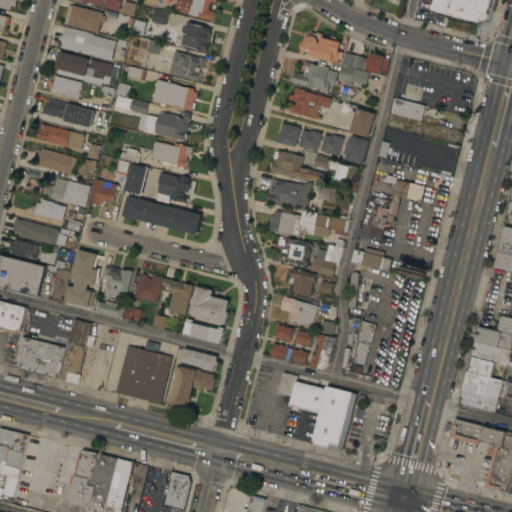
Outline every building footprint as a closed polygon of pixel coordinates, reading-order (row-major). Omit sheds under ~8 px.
[(0,6),(0,0),(16,0),(15,6),(11,5),(10,9),(0,6)] [(121,0),(119,11),(93,5),(93,3),(79,0),(121,0)] [(214,0),(214,2),(210,1),(208,10),(214,11),(212,20),(199,17),(199,16),(189,14),(191,3),(193,3),(193,0),(214,0)] [(433,0),(491,0),(488,13),(488,15),(487,17),(485,18),(483,20),(482,20),(479,20),(479,22),(435,11),(435,10),(431,9),(433,0)] [(134,3),(122,1),(119,13),(131,15),(134,3)] [(67,24),(67,23),(64,23),(69,4),(72,5),(72,4),(103,12),(98,32),(67,24)] [(152,21),(155,8),(168,11),(165,24),(152,21)] [(186,32),(183,31),(185,24),(187,25),(188,22),(212,28),(206,53),(204,52),(205,50),(183,45),(186,32)] [(93,33),(92,35),(116,41),(111,60),(89,54),(74,50),(61,46),(62,42),(61,42),(65,26),(93,33)] [(301,49),(299,48),(300,41),(302,41),(304,36),(305,35),(309,32),(311,32),(315,31),(317,31),(322,33),(323,33),(324,35),(324,36),(323,37),(341,41),(339,51),(343,52),(341,59),(338,58),(337,62),(332,60),(332,61),(308,55),(308,54),(304,53),(304,54),(300,52),(301,49)] [(174,33),(181,35),(178,46),(171,44),(174,33)] [(126,41),(125,47),(117,45),(118,39),(126,41)] [(161,42),(158,54),(147,51),(150,39),(161,42)] [(54,72),(55,69),(58,69),(58,68),(55,67),(59,50),(89,58),(89,56),(93,57),(93,59),(99,61),(100,58),(104,59),(103,62),(112,64),(112,66),(113,67),(113,66),(114,64),(120,65),(120,67),(120,68),(116,85),(108,83),(107,86),(116,89),(115,94),(102,91),(103,85),(102,85),(103,82),(102,82),(101,84),(54,72)] [(200,57),(197,66),(201,67),(201,69),(203,69),(199,83),(197,82),(197,80),(169,73),(175,51),(200,57)] [(386,75),(341,64),(344,52),(368,58),(370,52),(385,56),(384,57),(390,59),(386,75)] [(292,82),(293,80),(291,79),(292,74),(294,74),(295,71),(303,74),(304,68),(303,67),(303,66),(302,66),(303,62),(304,63),(304,61),(317,64),(317,63),(322,64),(322,65),(329,67),(328,70),(337,72),(335,79),(338,80),(337,84),(334,83),(334,85),(329,84),(327,91),(292,82)] [(366,84),(352,80),(350,85),(343,83),(342,82),(342,80),(338,79),(341,64),(369,72),(366,84)] [(146,69),(143,80),(127,76),(130,66),(146,69)] [(51,92),(53,86),(50,85),(51,80),(54,81),(55,75),(82,82),(78,99),(51,92)] [(194,88),(194,91),(197,92),(196,98),(194,98),(193,102),(196,102),(194,108),(192,108),(191,110),(153,100),(158,79),(194,88)] [(131,85),(128,96),(116,93),(118,82),(131,85)] [(340,99),(340,96),(339,95),(340,92),(342,86),(348,87),(348,86),(354,88),(353,93),(351,92),(349,101),(340,99)] [(331,98),(328,107),(320,105),(317,115),(321,116),(320,119),(316,118),(301,114),(301,115),(297,114),(297,112),(295,112),(294,113),(290,112),(291,111),(290,111),(289,108),(290,105),(292,103),(295,104),(296,101),(288,99),(290,94),(294,95),(296,87),(331,98)] [(114,105),(117,96),(130,99),(128,108),(114,105)] [(63,120),(64,118),(42,113),(44,104),(48,105),(50,98),(68,103),(95,110),(91,127),(63,120)] [(391,112),(392,110),(391,109),(393,101),(394,101),(395,98),(425,105),(424,108),(426,109),(424,118),(421,117),(421,120),(391,112)] [(133,99),(148,102),(146,114),(131,110),(133,99)] [(369,137),(350,131),(357,108),(376,113),(369,137)] [(154,132),(154,133),(143,130),(143,129),(137,128),(141,113),(147,115),(147,114),(158,117),(159,112),(161,113),(162,111),(177,115),(176,116),(182,117),(183,111),(191,113),(189,121),(188,120),(186,130),(187,130),(184,140),(154,132)] [(36,138),(40,123),(51,126),(51,125),(59,127),(59,126),(62,127),(62,128),(71,130),(71,131),(85,134),(81,149),(67,146),(66,146),(36,138)] [(296,142),(297,142),(296,145),(295,144),(295,146),(277,142),(278,139),(277,138),(277,136),(278,136),(279,130),(281,131),(282,125),(283,126),(283,123),(300,127),(296,142)] [(317,150),(315,150),(314,151),(312,150),(313,149),(307,148),(306,149),(303,148),(303,147),(299,146),(303,129),(310,131),(310,130),(321,132),(317,150)] [(338,155),(337,154),(336,155),(334,155),(334,153),(329,152),(328,154),(325,153),(325,151),(320,150),(325,134),(331,136),(332,134),(343,137),(338,155)] [(363,164),(345,159),(347,154),(344,153),(347,140),(350,141),(351,135),(369,139),(363,164)] [(174,145),(175,143),(192,147),(190,156),(187,155),(187,158),(187,161),(189,161),(188,165),(186,165),(185,167),(177,165),(178,164),(152,158),(155,141),(174,145)] [(377,156),(381,141),(388,142),(385,157),(377,156)] [(88,154),(87,154),(88,149),(89,149),(90,146),(89,145),(89,143),(100,146),(98,151),(100,152),(98,159),(87,157),(88,154)] [(138,150),(137,151),(139,152),(138,156),(137,156),(135,162),(119,158),(122,148),(126,149),(127,147),(138,150)] [(72,156),(72,157),(77,158),(73,173),(78,174),(76,180),(70,178),(71,174),(37,164),(38,162),(33,161),(36,149),(41,150),(41,148),(72,156)] [(270,170),(271,168),(269,169),(269,167),(270,164),(271,162),(272,163),(273,159),(272,158),(275,150),(279,152),(280,150),(288,153),(288,151),(293,153),(303,156),(300,166),(311,169),(310,170),(322,173),(320,181),(297,175),(296,177),(270,170)] [(317,154),(329,157),(326,168),(314,165),(317,154)] [(95,167),(96,167),(96,170),(95,170),(94,173),(88,172),(87,175),(76,172),(79,157),(97,161),(95,167)] [(96,179),(97,179),(98,177),(96,176),(98,169),(100,170),(101,167),(106,168),(107,166),(110,167),(110,169),(116,171),(118,159),(129,162),(126,174),(115,171),(112,183),(117,184),(113,199),(108,198),(108,202),(106,201),(106,203),(103,202),(102,204),(99,203),(99,205),(96,204),(96,206),(92,205),(93,203),(90,202),(96,179)] [(126,183),(125,183),(126,179),(127,179),(128,174),(127,173),(128,169),(129,170),(131,163),(148,167),(142,194),(124,190),(126,183)] [(180,177),(181,175),(189,177),(189,179),(192,180),(189,189),(188,189),(188,190),(188,191),(186,191),(184,192),(184,195),(188,196),(187,203),(169,198),(168,203),(156,199),(160,182),(158,182),(161,172),(180,177)] [(372,220),(374,212),(376,212),(378,206),(389,209),(395,184),(384,182),(386,174),(397,177),(396,179),(424,186),(425,185),(448,191),(444,206),(426,201),(426,202),(400,196),(398,202),(399,203),(396,216),(394,215),(392,222),(386,220),(385,223),(372,220)] [(63,201),(64,199),(52,196),(52,195),(42,193),(44,183),(54,186),(57,177),(69,180),(90,186),(85,206),(63,201)] [(306,210),(302,209),(297,208),(297,207),(267,201),(269,191),(271,192),(271,188),(270,188),(272,178),(302,184),(310,182),(312,182),(306,210)] [(317,198),(318,195),(316,194),(317,191),(319,191),(320,185),(339,189),(336,201),(317,198)] [(202,214),(197,234),(123,215),(128,195),(202,214)] [(37,215),(34,214),(37,202),(41,203),(42,198),(54,202),(54,203),(59,204),(59,201),(67,203),(66,206),(67,206),(65,212),(67,213),(64,223),(57,220),(55,226),(47,224),(47,223),(36,220),(37,215)] [(274,215),(275,210),(282,211),(283,206),(292,208),(291,213),(301,215),(302,209),(306,210),(317,212),(316,213),(346,219),(344,231),(329,228),(328,237),(313,234),(312,235),(300,232),(299,235),(278,231),(278,232),(268,230),(271,215),(274,215)] [(511,223),(503,221),(507,206),(508,206),(511,207),(511,223)] [(83,215),(76,213),(78,207),(85,209),(83,215)] [(66,228),(70,215),(83,218),(82,223),(81,222),(78,231),(66,228)] [(59,229),(55,244),(19,235),(20,232),(12,230),(15,218),(59,229)] [(382,238),(368,235),(372,220),(385,223),(382,238)] [(511,239),(500,236),(504,223),(511,225),(511,239)] [(511,254),(496,251),(500,236),(511,239),(511,254)] [(286,245),(285,244),(286,237),(311,242),(311,244),(312,244),(312,248),(310,248),(307,265),(304,264),(304,267),(302,267),(302,264),(281,260),(281,263),(279,263),(281,252),(282,252),(282,250),(283,249),(286,248),(286,245)] [(39,245),(36,259),(10,253),(11,250),(8,250),(11,240),(13,241),(14,238),(39,245)] [(335,245),(336,239),(344,241),(338,265),(335,264),(333,275),(336,276),(335,283),(334,283),(331,294),(318,291),(320,285),(318,284),(316,292),(320,293),(318,302),(305,299),(305,298),(288,294),(286,293),(287,289),(289,290),(289,288),(287,287),(288,285),(290,285),(290,284),(287,283),(289,275),(291,276),(293,268),(303,270),(305,265),(311,266),(313,256),(315,256),(315,257),(320,258),(321,253),(326,254),(328,243),(335,245)] [(384,252),(383,257),(392,259),(389,270),(356,262),(350,261),(353,249),(364,252),(365,247),(384,252)] [(40,260),(43,249),(57,252),(54,264),(40,260)] [(78,249),(97,253),(95,261),(97,261),(95,267),(100,268),(98,274),(97,274),(94,285),(89,283),(87,290),(91,291),(92,291),(95,292),(92,306),(89,305),(89,307),(65,301),(65,300),(63,299),(67,285),(74,286),(76,280),(71,279),(78,249)] [(511,271),(492,266),(496,251),(511,254),(511,271)] [(0,253),(47,266),(39,297),(0,287),(0,253)] [(100,278),(102,278),(105,265),(121,269),(124,269),(125,268),(132,270),(127,294),(122,292),(120,298),(104,294),(106,289),(98,287),(100,278)] [(60,268),(69,270),(61,302),(52,299),(60,268)] [(355,307),(348,306),(351,272),(359,273),(355,307)] [(153,278),(154,275),(163,277),(157,302),(135,297),(137,288),(135,287),(136,283),(138,283),(140,276),(142,273),(146,274),(147,277),(153,278)] [(193,285),(185,314),(177,312),(176,314),(169,313),(169,310),(168,310),(173,293),(169,292),(170,287),(162,285),(164,277),(193,285)] [(230,300),(227,311),(229,312),(226,324),(214,321),(214,319),(190,313),(192,303),(191,303),(192,296),(194,297),(197,286),(214,290),(212,296),(230,300)] [(281,309),(282,302),(281,302),(282,298),(283,298),(284,296),(296,299),(295,300),(317,305),(312,326),(288,320),(290,311),(281,309)] [(0,300),(26,307),(20,331),(19,330),(18,334),(0,329),(0,300)] [(95,311),(97,301),(105,303),(106,300),(125,305),(121,318),(95,311)] [(317,311),(318,304),(326,305),(324,312),(317,311)] [(122,317),(125,305),(142,310),(139,322),(122,317)] [(375,311),(373,320),(353,314),(355,308),(356,308),(357,305),(375,311)] [(155,314),(167,317),(164,328),(152,325),(155,314)] [(499,314),(511,317),(511,333),(495,330),(499,314)] [(89,335),(95,336),(93,347),(86,345),(86,346),(68,341),(74,318),(92,323),(89,335)] [(183,333),(187,318),(193,320),(192,322),(218,329),(219,326),(224,327),(220,342),(183,333)] [(323,318),(328,319),(327,322),(334,324),(332,334),(320,331),(323,318)] [(370,345),(369,345),(355,341),(356,338),(358,339),(363,321),(375,324),(370,345)] [(285,339),(284,341),(281,340),(281,339),(276,337),(277,329),(278,324),(293,328),(290,341),(285,339)] [(511,333),(511,338),(509,350),(473,341),(477,325),(495,330),(511,333)] [(304,345),(304,346),(300,345),(301,343),(295,342),(297,334),(296,334),(298,329),(313,333),(310,346),(304,345)] [(311,366),(313,356),(316,356),(319,343),(317,343),(319,333),(335,337),(329,363),(321,368),(311,366)] [(66,347),(58,378),(21,368),(21,367),(15,366),(22,336),(66,347)] [(160,342),(158,352),(145,348),(147,339),(160,342)] [(68,341),(86,346),(84,351),(91,353),(88,364),(82,362),(81,365),(89,367),(86,375),(81,374),(78,383),(59,378),(68,341)] [(364,365),(363,365),(361,374),(371,376),(369,381),(345,375),(347,370),(349,371),(351,361),(352,361),(353,357),(351,357),(355,341),(369,345),(364,365)] [(510,350),(506,365),(493,361),(469,356),(473,341),(509,350),(510,350)] [(280,345),(280,343),(283,344),(283,345),(289,347),(286,360),(270,356),(271,352),(272,353),(274,343),(280,345)] [(127,345),(172,356),(160,403),(116,392),(127,345)] [(218,356),(216,361),(219,361),(218,365),(215,364),(214,369),(181,361),(182,356),(180,355),(180,352),(183,352),(184,347),(218,356)] [(299,350),(300,348),(303,349),(302,350),(308,352),(305,364),(290,361),(290,357),(292,357),(294,348),(299,350)] [(344,348),(349,348),(345,370),(341,369),(344,348)] [(489,377),(466,371),(465,370),(469,356),(493,361),(489,377)] [(171,400),(169,400),(170,396),(172,396),(178,372),(176,371),(178,367),(179,367),(179,365),(196,370),(196,368),(200,369),(200,370),(213,374),(213,378),(215,378),(212,390),(193,385),(190,399),(188,398),(185,408),(170,404),(171,400)] [(277,393),(282,371),(297,375),(292,397),(277,393)] [(501,380),(493,412),(458,403),(466,371),(489,377),(501,380)] [(290,405),(292,397),(297,375),(314,379),(313,385),(326,389),(320,412),(290,405)] [(327,386),(357,394),(343,452),(328,448),(329,447),(315,443),(315,441),(313,440),(320,412),(326,389),(327,386)] [(511,461),(504,491),(484,486),(494,444),(478,440),(478,443),(449,436),(453,419),(505,431),(504,435),(511,436),(511,461)] [(0,427),(28,434),(18,477),(0,472),(0,427)] [(118,458),(104,511),(83,511),(84,506),(68,502),(70,497),(69,496),(75,474),(75,475),(82,450),(83,449),(118,458)] [(121,509),(107,506),(118,458),(133,462),(121,509)] [(184,510),(183,510),(183,511),(175,509),(175,508),(164,505),(171,478),(169,478),(171,470),(189,475),(191,481),(191,485),(184,510)] [(247,511),(252,495),(266,498),(262,511),(247,511)]
